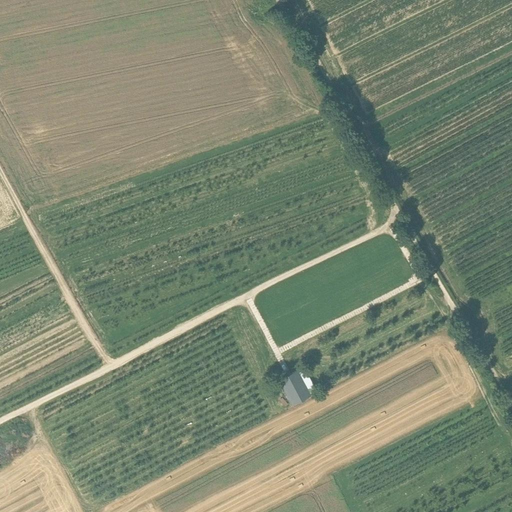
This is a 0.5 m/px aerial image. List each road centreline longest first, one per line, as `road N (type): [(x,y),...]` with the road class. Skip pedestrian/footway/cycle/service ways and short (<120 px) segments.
road 1 (residential): [(511,407),(278,0)]
road 2 (track): [(0,422),(361,240),(386,226),(395,209)]
road 3 (track): [(107,366),(0,173)]
road 4 (track): [(277,354),(416,280),(450,303)]
